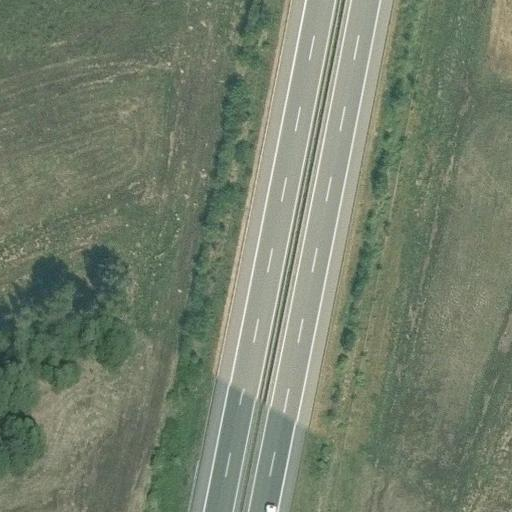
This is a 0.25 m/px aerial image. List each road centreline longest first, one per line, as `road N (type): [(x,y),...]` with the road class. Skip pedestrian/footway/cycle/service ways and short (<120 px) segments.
road 1 (motorway): [(319,0),(216,511)]
road 2 (motorway): [(265,511),(366,0)]
